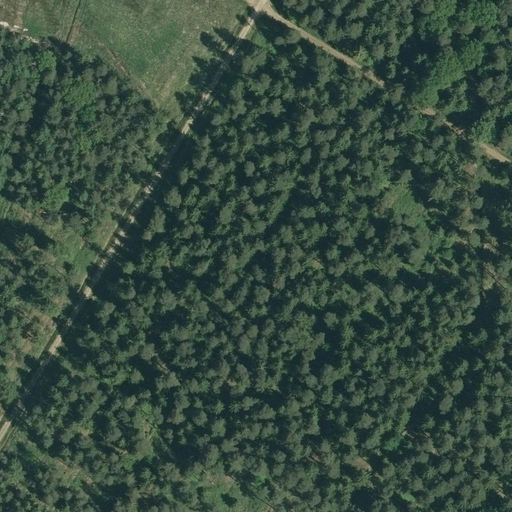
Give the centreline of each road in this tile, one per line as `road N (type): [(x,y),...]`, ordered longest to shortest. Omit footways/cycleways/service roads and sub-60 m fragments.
road 1 (track): [(0,437),(268,0)]
road 2 (track): [(247,0),(511,164)]
